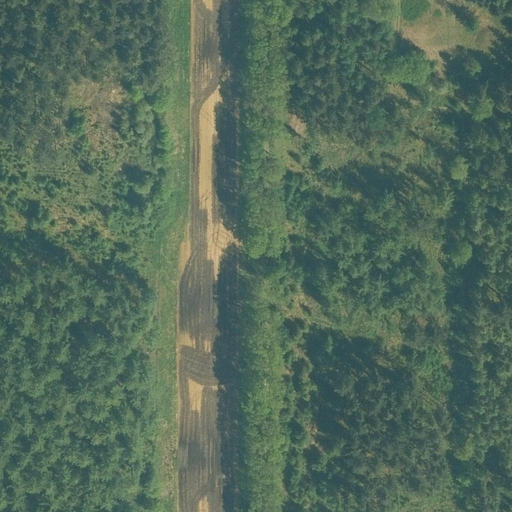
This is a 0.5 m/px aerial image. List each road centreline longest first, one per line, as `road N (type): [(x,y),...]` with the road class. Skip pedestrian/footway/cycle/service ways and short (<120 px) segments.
road 1 (track): [(268,511),(269,0)]
road 2 (track): [(476,511),(467,107)]
road 3 (track): [(511,106),(435,107),(408,86),(397,55),(396,0)]
